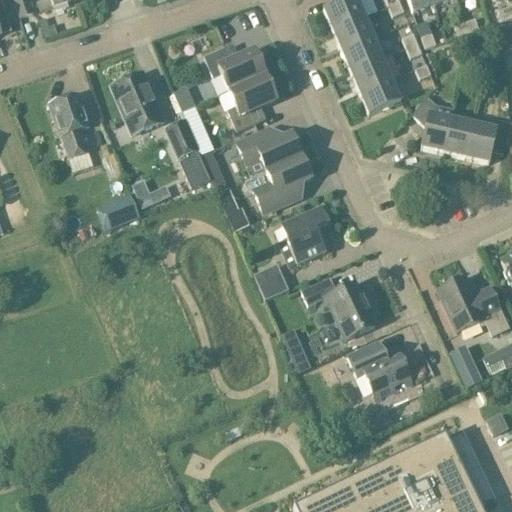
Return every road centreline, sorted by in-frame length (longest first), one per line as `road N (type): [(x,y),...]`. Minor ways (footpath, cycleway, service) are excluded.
road 1 (residential): [(382,248),(270,0)]
road 2 (residential): [(455,390),(382,248)]
road 3 (residential): [(382,248),(435,253),(511,216)]
road 4 (residential): [(0,74),(127,27)]
